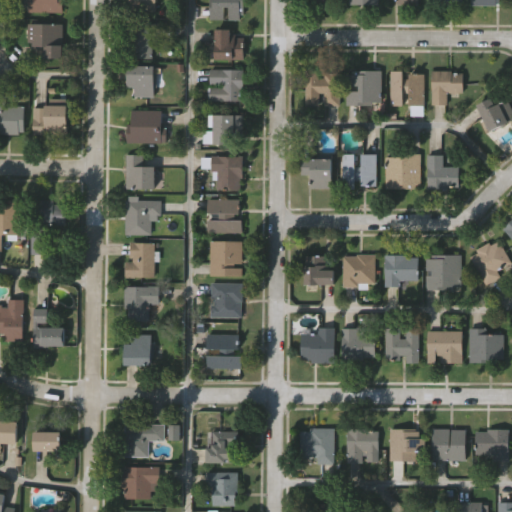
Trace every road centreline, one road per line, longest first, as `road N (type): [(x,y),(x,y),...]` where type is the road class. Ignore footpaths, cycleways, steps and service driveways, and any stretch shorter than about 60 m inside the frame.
road 1 (residential): [(0,374),(54,392),(511,395)]
road 2 (residential): [(88,511),(96,0)]
road 3 (residential): [(274,511),(277,0)]
road 4 (residential): [(276,221),(448,222),(467,216),(511,170)]
road 5 (residential): [(277,37),(511,40)]
